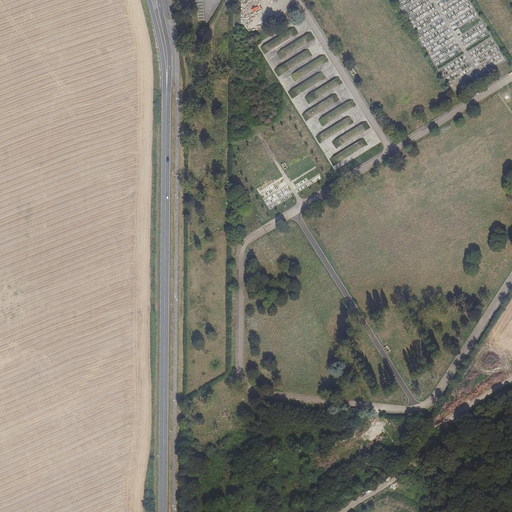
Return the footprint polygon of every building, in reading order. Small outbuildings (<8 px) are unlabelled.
[(298,33),(294,27),(261,48),(265,54),(298,33)] [(315,39),(311,32),(278,53),(281,59),(315,39)] [(312,56),(308,50),(275,70),(279,77),(312,56)] [(328,61),(325,55),(291,76),(295,82),(328,61)] [(326,78),(322,72),(288,93),(292,99),(326,78)] [(342,83),(338,77),(305,98),(309,104),(342,83)] [(340,101),(336,94),(302,115),(306,121),(340,101)] [(356,106),(352,99),(319,120),(323,126),(356,106)] [(353,123),(349,117),(316,137),(320,144),(353,123)] [(370,128),(366,122),(333,143),(336,149),(370,128)] [(367,145),(363,139),(330,160),(334,166),(367,145)]
